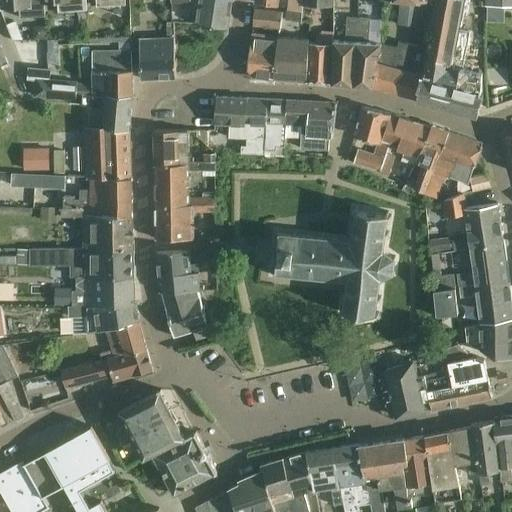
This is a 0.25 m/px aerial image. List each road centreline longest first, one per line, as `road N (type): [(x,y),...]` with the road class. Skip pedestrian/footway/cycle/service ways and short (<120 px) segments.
road 1 (residential): [(511,403),(242,451),(221,440),(177,374)]
road 2 (residential): [(177,374),(148,294),(142,106),(161,87),(229,85)]
road 3 (residential): [(229,85),(371,97),(486,130)]
road 4 (residential): [(177,374),(0,447)]
